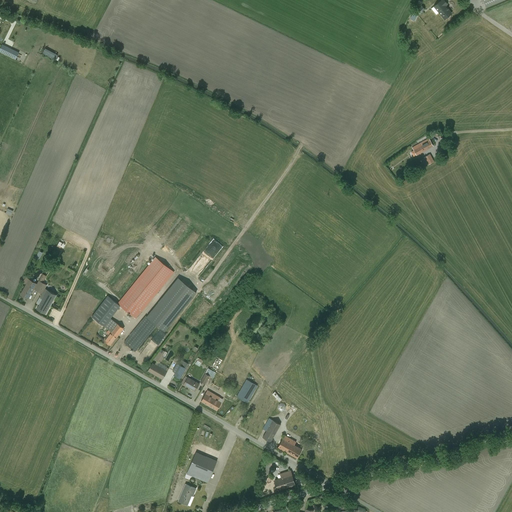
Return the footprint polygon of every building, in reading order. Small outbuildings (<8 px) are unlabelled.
[(441,0),(434,6),(444,19),(446,18),(447,18),(448,18),(449,17),(450,16),(450,15),(451,13),(445,6),(447,4),(444,0),(442,0),(441,1),(441,0)] [(415,11),(418,15),(424,10),(421,6),(415,11)] [(412,31),(420,17),(414,13),(406,28),(412,31)] [(3,54),(20,60),(23,52),(6,45),(3,54)] [(413,156),(416,155),(417,155),(429,148),(433,146),(429,138),(424,141),(412,147),(414,150),(411,152),(413,156)] [(423,158),(428,165),(434,161),(430,154),(423,158)] [(201,240),(204,234),(199,231),(190,246),(194,248),(197,243),(199,244),(201,240)] [(223,240),(208,258),(215,264),(229,246),(223,240)] [(62,242),(60,248),(67,250),(69,244),(62,242)] [(155,257),(117,303),(136,318),(174,272),(155,257)] [(135,267),(131,273),(135,276),(139,270),(135,267)] [(197,293),(179,278),(147,316),(146,315),(123,342),(135,352),(157,325),(165,332),(197,293)] [(28,299),(37,283),(29,279),(20,295),(28,299)] [(37,309),(46,314),(56,295),(47,290),(37,309)] [(111,318),(120,306),(108,295),(91,316),(112,333),(119,325),(111,318)] [(111,345),(124,329),(119,325),(112,333),(105,341),(111,345)] [(168,358),(169,359),(174,353),(169,350),(168,352),(164,350),(158,358),(165,362),(168,358)] [(148,371),(163,379),(169,370),(153,361),(148,371)] [(213,368),(206,381),(213,385),(221,372),(213,368)] [(208,375),(204,372),(200,378),(205,381),(208,375)] [(182,385),(195,392),(200,384),(187,376),(182,385)] [(251,378),(242,397),(255,403),(264,384),(251,378)] [(201,402),(217,411),(221,403),(215,399),(217,395),(209,390),(201,402)] [(284,402),(287,400),(281,391),(277,393),(284,402)] [(267,438),(277,442),(283,426),(274,423),(271,430),(270,430),(267,438)] [(278,446),(298,457),(303,449),(295,444),(297,441),(285,434),(278,446)] [(186,473),(207,482),(217,461),(195,452),(186,473)] [(278,490),(296,484),(292,472),(274,478),(278,490)] [(196,487),(186,482),(178,500),(189,505),(196,487)]
